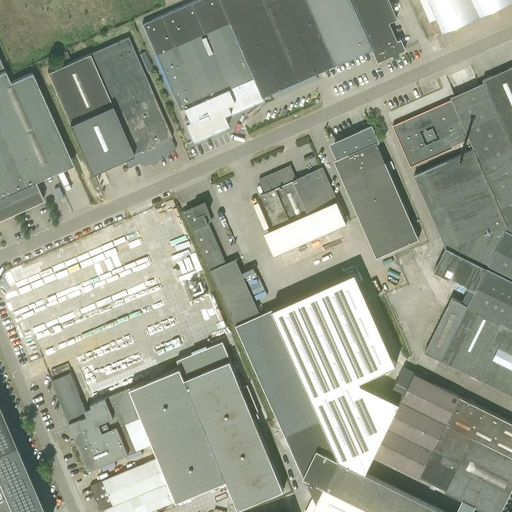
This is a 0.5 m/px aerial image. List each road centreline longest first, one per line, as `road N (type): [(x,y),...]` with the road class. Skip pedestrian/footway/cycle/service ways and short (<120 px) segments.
road 1 (unclassified): [(0,260),(511,32)]
road 2 (unclassified): [(72,511),(0,334)]
